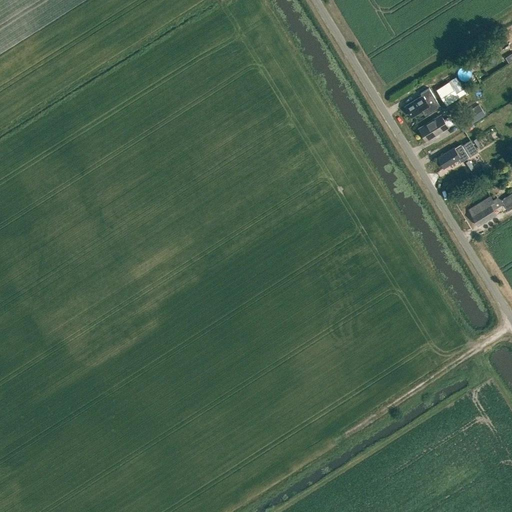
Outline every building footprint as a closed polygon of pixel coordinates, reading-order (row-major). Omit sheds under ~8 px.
[(446,105),(465,93),(455,77),(436,89),(446,105)] [(405,106),(411,117),(412,116),(421,110),(425,115),(440,106),(429,88),(420,93),(422,96),(405,106)] [(465,112),(455,119),(462,130),(472,124),(472,123),(485,114),(478,104),(465,112)] [(444,120),(440,115),(419,128),(426,140),(448,127),(452,124),(448,117),(444,120)] [(477,137),(473,140),(479,149),(483,147),(477,137)] [(477,152),(471,141),(462,147),(460,144),(454,148),(454,147),(437,158),(443,169),(459,159),(461,162),(470,156),(471,156),(477,152)] [(511,208),(511,193),(501,200),(497,198),(492,200),(490,196),(468,209),(471,215),(478,226),(479,225),(496,214),(493,210),(503,204),(507,211),(511,208)]
